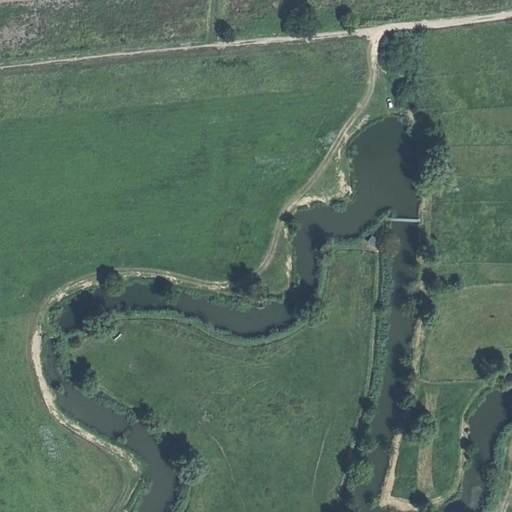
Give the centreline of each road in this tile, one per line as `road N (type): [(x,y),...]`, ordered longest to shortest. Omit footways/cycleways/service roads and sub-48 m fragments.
road 1 (track): [(0,66),(511,14)]
road 2 (track): [(340,511),(338,474),(371,373),(380,263)]
